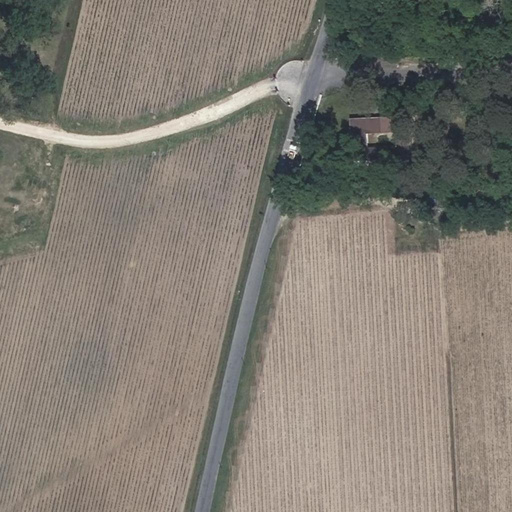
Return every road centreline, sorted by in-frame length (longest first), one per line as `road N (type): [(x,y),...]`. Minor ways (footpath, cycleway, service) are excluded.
road 1 (unclassified): [(199,511),(264,247),(339,0)]
road 2 (unknown): [(0,117),(135,138),(318,75)]
